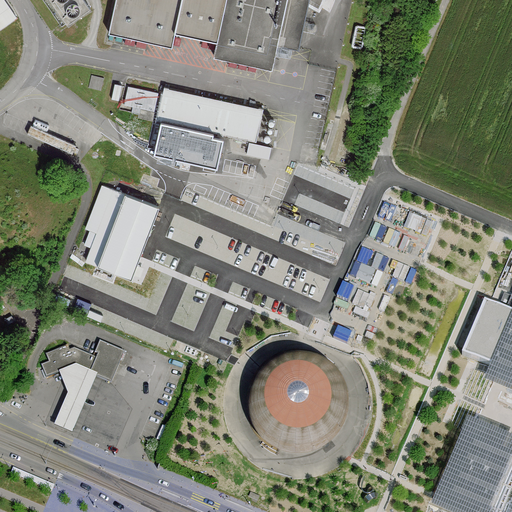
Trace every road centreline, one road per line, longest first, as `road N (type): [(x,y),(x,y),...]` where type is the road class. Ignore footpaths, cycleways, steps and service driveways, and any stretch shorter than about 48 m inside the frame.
road 1 (unclassified): [(511,228),(386,171),(386,139),(445,0)]
road 2 (primary): [(232,511),(0,415)]
road 3 (primary): [(0,448),(129,511)]
